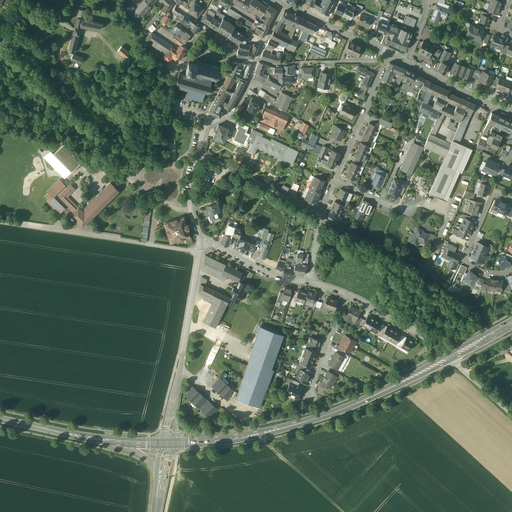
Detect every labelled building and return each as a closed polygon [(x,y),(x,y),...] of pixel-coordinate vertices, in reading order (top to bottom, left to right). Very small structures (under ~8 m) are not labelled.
[(145,0),(136,10),(141,15),(150,6),(145,0)] [(190,8),(180,0),(175,0),(180,5),(187,11),(197,17),(203,9),(194,1),(195,0),(189,0),(187,3),(191,6),(190,8)] [(195,0),(194,1),(203,9),(204,9),(206,9),(210,0),(195,0)] [(218,0),(212,0),(201,20),(208,24),(212,17),(213,16),(209,14),(214,5),(217,6),(219,2),(220,1),(218,0)] [(233,0),(232,2),(245,10),(247,8),(251,1),(251,0),(250,0),(233,0)] [(267,7),(255,0),(251,0),(251,1),(247,8),(261,17),(263,13),(267,7)] [(314,1),(312,6),(328,15),(336,0),(335,0),(324,0),(322,5),(314,1)] [(495,0),(491,0),(490,4),(500,8),(502,2),(501,2),(495,0)] [(129,5),(127,3),(125,8),(130,13),(134,8),(129,5)] [(166,4),(156,18),(160,21),(170,8),(166,4)] [(346,7),(338,4),(334,11),(342,15),(346,7)] [(500,8),(490,4),(487,10),(491,12),(497,14),(498,14),(500,8)] [(267,16),(263,24),(268,26),(276,10),(269,5),(267,7),(263,13),(267,16)] [(436,5),(435,8),(434,11),(430,20),(437,23),(441,13),(446,15),(448,10),(436,5)] [(354,11),(346,7),(342,15),(350,19),(354,11)] [(241,16),(228,8),(225,13),(238,21),(241,16)] [(180,9),(177,14),(179,15),(183,17),(186,12),(180,9)] [(86,11),(79,10),(77,18),(83,19),(84,19),(86,11)] [(299,17),(284,11),(281,16),(279,20),(284,22),(293,26),(295,27),(299,17)] [(183,17),(182,18),(180,21),(185,25),(191,16),(186,12),(183,17)] [(370,18),(360,14),(357,22),(366,27),(370,18)] [(490,18),(482,14),(480,19),(481,20),(480,22),(487,25),(489,19),(490,20),(490,18)] [(197,20),(191,16),(185,25),(188,27),(190,24),(192,25),(193,26),(197,20)] [(253,23),(241,16),(238,21),(250,28),(251,26),(252,25),(253,24),(253,23)] [(416,20),(406,16),(403,23),(413,27),(416,20)] [(77,18),(77,17),(74,27),(74,28),(74,30),(73,32),(73,33),(79,34),(79,32),(80,29),(81,27),(83,19),(77,18)] [(217,20),(212,17),(208,24),(216,29),(220,22),(217,20)] [(304,19),(299,17),(295,27),(297,28),(303,30),(307,21),(304,19)] [(235,26),(222,18),(221,20),(220,22),(216,29),(228,37),(233,29),(235,26)] [(84,19),(83,19),(81,27),(97,30),(100,27),(103,23),(84,19)] [(197,20),(193,26),(191,29),(196,33),(202,24),(197,20)] [(262,23),(258,21),(256,20),(253,23),(253,24),(260,27),(267,31),(269,27),(263,24),(262,23)] [(284,22),(279,20),(278,23),(273,32),(278,34),(279,31),(284,22)] [(378,23),(375,29),(385,33),(388,24),(379,21),(379,20),(378,23)] [(316,25),(307,21),(303,30),(309,33),(312,34),(316,25)] [(152,24),(147,28),(151,33),(156,29),(152,24)] [(385,42),(394,46),(401,29),(388,24),(385,33),(388,34),(385,42)] [(477,28),(470,25),(466,37),(476,41),(477,39),(479,40),(480,39),(482,39),(482,37),(482,36),(481,36),(482,32),(483,32),(482,31),(476,29),(477,28)] [(260,27),(259,29),(257,27),(255,31),(260,33),(259,35),(264,37),(267,31),(260,27)] [(244,35),(233,29),(228,37),(238,43),(243,36),(244,35)] [(401,29),(394,46),(405,50),(412,33),(401,29)] [(435,33),(424,29),(422,34),(433,38),(435,33)] [(309,33),(303,30),(299,39),(305,42),(309,33)] [(278,34),(273,32),(269,39),(275,42),(279,34),(278,34)] [(79,34),(73,33),(68,51),(74,52),(79,34)] [(172,46),(151,33),(144,39),(147,42),(150,39),(154,41),(153,43),(156,45),(155,47),(159,50),(157,51),(162,55),(161,57),(169,62),(172,58),(174,55),(177,50),(175,48),(174,50),(171,48),(171,47),(172,46)] [(287,38),(279,34),(275,42),(284,46),(286,47),(290,40),(287,38)] [(498,37),(494,35),(493,38),(491,39),(490,40),(491,42),(490,45),(496,47),(501,49),(501,50),(503,44),(505,40),(498,37)] [(180,39),(176,36),(173,39),(180,45),(181,45),(183,43),(180,39)] [(275,43),(269,40),(266,45),(272,49),(273,49),(275,43)] [(292,41),(290,40),(286,47),(288,48),(293,51),(297,43),(292,41)] [(433,46),(423,41),(420,46),(422,47),(419,51),(429,56),(430,55),(429,54),(431,51),(433,46)] [(361,47),(349,42),(345,51),(356,56),(361,47)] [(254,47),(252,51),(248,51),(238,49),(237,56),(253,58),(259,46),(254,43),(252,46),(254,47)] [(177,50),(174,55),(177,57),(180,59),(187,49),(181,45),(180,45),(177,50)] [(130,53),(121,46),(117,51),(125,58),(130,53)] [(326,51),(316,46),(313,52),(323,58),(326,51)] [(447,51),(444,50),(439,60),(441,62),(441,61),(443,62),(449,52),(447,51)] [(271,53),(263,51),(260,58),(268,61),(271,53)] [(83,57),(73,53),(70,59),(80,63),(83,57)] [(281,56),(276,55),(271,53),(268,61),(279,64),(281,56)] [(433,56),(430,55),(429,56),(426,62),(432,66),(435,60),(436,58),(433,56)] [(194,60),(193,64),(188,62),(185,71),(186,71),(185,75),(179,73),(176,83),(179,84),(178,87),(187,90),(185,98),(191,100),(191,98),(202,101),(205,92),(208,93),(211,90),(210,85),(211,78),(214,79),(215,81),(216,81),(216,80),(216,79),(217,78),(219,79),(220,78),(218,77),(219,75),(221,75),(221,74),(221,71),(221,70),(220,68),(220,67),(219,67),(215,66),(216,65),(215,65),(214,66),(211,65),(212,64),(211,64),(211,65),(208,64),(208,63),(207,63),(207,64),(204,63),(204,62),(203,62),(203,63),(201,62),(201,61),(200,61),(200,62),(197,61),(198,60),(197,60),(197,61),(194,60)] [(441,62),(437,70),(444,74),(447,70),(446,69),(448,65),(443,62),(441,61),(441,62)] [(245,64),(242,63),(234,62),(228,75),(235,78),(236,78),(237,78),(240,79),(245,82),(247,78),(249,72),(252,65),(251,65),(248,64),(249,65),(246,69),(244,68),(245,64)] [(269,66),(258,62),(255,72),(261,75),(262,73),(264,68),(267,69),(269,66)] [(395,65),(389,63),(386,71),(392,73),(395,65)] [(461,66),(456,63),(454,67),(452,72),(452,73),(458,76),(461,66)] [(290,66),(284,66),(284,73),(289,73),(290,74),(290,70),(294,69),(294,65),(290,66)] [(395,65),(392,73),(402,77),(405,69),(395,65)] [(373,74),(357,66),(355,72),(360,74),(360,73),(366,75),(361,86),(367,89),(373,74)] [(467,68),(461,66),(458,76),(463,78),(467,68)] [(313,68),(302,68),(302,69),(302,76),(302,77),(313,77),(313,68)] [(473,70),(467,68),(463,78),(469,80),(472,71),(473,70)] [(411,71),(405,69),(402,77),(409,80),(411,81),(415,74),(411,71)] [(392,73),(386,71),(382,80),(388,82),(389,81),(392,73)] [(479,80),(478,81),(484,83),(488,73),(482,71),(481,75),(479,80)] [(261,75),(255,72),(253,78),(260,81),(261,81),(262,81),(264,76),(261,75)] [(331,74),(321,72),(317,86),(328,88),(329,84),(331,74)] [(494,76),(488,73),(484,83),(490,86),(492,79),(494,76)] [(411,81),(410,84),(409,88),(415,92),(417,88),(417,86),(421,88),(425,79),(415,74),(411,81)] [(277,77),(272,76),(269,75),(268,75),(268,76),(267,78),(284,86),(284,85),(282,84),(282,83),(282,77),(282,75),(278,75),(277,77)] [(267,78),(264,76),(262,81),(281,91),(284,87),(284,86),(267,78)] [(505,80),(499,78),(498,81),(496,87),(495,88),(501,90),(505,80)] [(233,82),(226,79),(222,86),(229,90),(229,89),(233,82)] [(421,88),(423,90),(427,91),(430,83),(430,82),(425,79),(421,88)] [(511,82),(505,80),(501,90),(507,92),(510,86),(511,82)] [(422,102),(424,103),(431,93),(434,85),(430,83),(427,91),(422,102)] [(242,87),(237,85),(234,91),(233,92),(238,95),(242,87)] [(444,89),(434,85),(431,93),(437,96),(441,97),(444,89)] [(222,105),(223,103),(222,103),(229,90),(222,86),(221,87),(222,87),(219,92),(217,95),(214,100),(214,101),(221,105),(222,105)] [(423,90),(420,96),(418,95),(416,99),(422,102),(427,91),(423,90)] [(227,105),(224,104),(223,103),(222,105),(226,107),(225,108),(229,111),(238,95),(233,92),(231,97),(229,102),(227,105)] [(265,93),(263,92),(260,96),(275,104),(277,100),(265,93)] [(460,98),(448,92),(447,95),(445,99),(442,106),(444,106),(445,105),(446,106),(448,101),(457,105),(460,98)] [(292,97),(281,93),(275,105),(286,111),(292,97)] [(347,96),(342,93),(339,99),(345,101),(347,96)] [(441,97),(437,96),(434,104),(441,108),(442,106),(445,99),(441,97)] [(469,101),(460,98),(457,105),(454,111),(452,116),(457,118),(457,119),(456,119),(460,121),(465,111),(469,101)] [(259,104),(251,100),(249,103),(248,106),(247,109),(255,113),(259,104)] [(221,105),(214,101),(209,112),(211,113),(217,116),(220,117),(222,112),(219,110),(221,105)] [(469,101),(465,111),(471,114),(475,104),(469,101)] [(424,103),(422,102),(419,109),(427,113),(429,114),(432,107),(424,103)] [(355,109),(347,106),(347,104),(344,103),(340,112),(351,118),(355,109)] [(432,107),(429,114),(437,118),(439,112),(441,108),(434,104),(432,107)] [(444,106),(442,106),(441,108),(439,112),(444,114),(452,117),(452,116),(454,111),(444,106)] [(287,117),(266,108),(263,114),(264,114),(261,120),(281,129),(287,117)] [(471,114),(465,111),(460,121),(460,123),(458,125),(465,128),(471,114)] [(437,118),(430,133),(430,134),(434,136),(444,114),(439,112),(437,118)] [(498,115),(491,113),(487,123),(490,124),(493,125),(498,115)] [(509,120),(498,115),(493,125),(505,130),(509,120)] [(380,118),(378,123),(389,128),(392,122),(380,118)] [(454,123),(450,121),(447,128),(451,129),(456,131),(457,128),(454,127),(457,121),(460,123),(460,121),(456,119),(457,119),(456,119),(454,123)] [(238,130),(233,141),(240,144),(241,142),(245,145),(247,141),(253,144),(249,151),(255,154),(257,148),(291,164),(297,151),(271,139),(270,141),(261,137),(263,134),(252,129),(250,135),(245,133),(248,127),(238,122),(236,126),(238,130)] [(303,122),(299,131),(305,134),(308,125),(303,122)] [(375,126),(369,123),(366,130),(375,134),(378,127),(375,126)] [(228,129),(218,125),(216,129),(214,134),(215,134),(213,138),(223,142),(226,135),(228,129)] [(456,131),(452,141),(458,144),(459,143),(465,128),(458,125),(456,131)] [(345,131),(335,126),(331,135),(330,135),(335,137),(340,140),(345,131)] [(456,131),(451,129),(445,141),(450,144),(452,141),(456,131)] [(375,134),(366,130),(363,137),(363,138),(369,140),(372,141),(375,134)] [(427,139),(423,147),(445,156),(445,155),(450,144),(445,141),(434,136),(430,134),(430,133),(427,139)] [(317,137),(311,134),(308,141),(314,143),(317,137)] [(502,136),(497,134),(496,136),(494,135),(493,137),(493,139),(489,146),(496,149),(502,136)] [(308,141),(303,138),(300,144),(306,146),(320,153),(322,147),(314,143),(308,141)] [(486,143),(479,140),(477,147),(483,149),(485,144),(486,143)] [(423,147),(412,141),(400,169),(411,174),(423,147)] [(452,141),(450,144),(445,155),(445,156),(442,164),(456,170),(461,172),(472,149),(459,143),(458,144),(452,141)] [(361,142),(358,150),(367,153),(369,147),(370,146),(367,145),(361,142)] [(81,162),(63,144),(53,153),(50,150),(43,157),(64,178),(71,171),(81,162)] [(340,153),(332,149),(328,157),(336,160),(340,153)] [(367,153),(358,150),(355,157),(360,159),(363,160),(364,160),(367,153)] [(336,160),(328,157),(325,164),(333,168),(336,160)] [(493,162),(487,159),(482,170),(488,173),(493,162)] [(352,162),(349,169),(358,173),(361,166),(358,165),(352,162)] [(500,164),(493,162),(488,173),(495,175),(500,164)] [(456,170),(442,164),(433,182),(440,185),(435,196),(443,199),(456,170)] [(505,170),(503,175),(504,175),(506,176),(508,176),(511,177),(511,173),(511,167),(509,166),(509,167),(507,167),(506,167),(505,170)] [(358,173),(349,169),(346,176),(352,179),(355,180),(358,173)] [(375,172),(374,172),(373,174),(372,178),(374,178),(372,182),(379,185),(384,176),(375,172)] [(316,177),(315,176),(312,182),(322,186),(324,181),(316,177)] [(406,184),(394,178),(387,193),(393,196),(393,197),(396,198),(398,193),(402,185),(405,187),(406,184)] [(59,179),(47,192),(51,196),(52,196),(52,197),(51,197),(47,201),(59,213),(65,208),(68,212),(71,210),(73,212),(78,207),(67,196),(69,195),(67,193),(70,190),(67,186),(66,187),(64,186),(65,185),(59,179)] [(322,186),(312,182),(309,187),(311,188),(319,192),(322,186)] [(440,185),(433,182),(429,193),(435,196),(440,185)] [(111,183),(103,190),(87,206),(81,212),(80,211),(80,210),(78,207),(73,212),(70,215),(71,217),(70,218),(72,220),(73,219),(82,227),(119,191),(111,183)] [(480,183),(477,194),(485,196),(488,185),(485,184),(481,183),(480,183)] [(319,192),(311,188),(308,193),(317,198),(320,192),(319,192)] [(349,192),(340,189),(337,196),(343,198),(346,200),(346,199),(349,192)] [(317,198),(308,193),(305,199),(308,200),(314,203),(315,203),(317,198)] [(473,200),(468,199),(467,204),(468,205),(466,212),(476,215),(477,211),(478,211),(481,203),(473,200)] [(496,214),(498,210),(506,213),(509,207),(510,205),(497,199),(492,212),(496,214)] [(362,200),(355,217),(361,220),(364,214),(367,215),(368,213),(369,213),(372,207),(373,204),(362,200)] [(340,204),(334,201),(331,208),(340,212),(343,206),(343,205),(340,204)] [(217,203),(207,206),(209,211),(208,211),(209,215),(220,212),(217,203)] [(340,212),(331,208),(328,216),(334,218),(337,219),(340,212)] [(220,212),(209,215),(210,216),(211,220),(221,217),(220,212)] [(469,220),(464,217),(463,219),(461,225),(471,229),(474,223),(470,222),(471,221),(469,220)] [(184,218),(177,220),(176,219),(171,221),(172,221),(165,224),(167,231),(166,231),(168,236),(168,235),(171,242),(178,240),(178,241),(183,239),(190,236),(187,230),(189,229),(187,224),(186,225),(184,218)] [(235,227),(228,225),(224,234),(231,237),(232,236),(232,235),(234,229),(235,227)] [(471,229),(461,225),(458,231),(458,232),(462,234),(464,235),(465,234),(468,236),(471,229)] [(259,243),(263,244),(267,233),(268,230),(258,226),(257,229),(263,231),(260,241),(259,241),(259,243)] [(428,235),(417,229),(417,228),(414,226),(411,231),(415,233),(411,241),(410,243),(415,245),(417,241),(424,244),(428,235)] [(242,230),(235,227),(234,229),(232,235),(232,236),(239,238),(241,234),(240,234),(241,231),(242,230)] [(458,231),(453,228),(451,232),(461,237),(462,234),(458,232),(458,231)] [(263,231),(257,229),(254,239),(256,239),(256,240),(259,241),(260,241),(263,231)] [(263,244),(258,260),(264,263),(274,235),(267,233),(263,244)] [(224,234),(220,243),(227,247),(229,242),(230,240),(231,237),(224,234)] [(250,237),(241,234),(239,238),(238,241),(241,242),(247,244),(254,246),(254,245),(256,240),(256,239),(254,239),(250,237)] [(483,244),(477,242),(474,249),(483,253),(485,254),(488,247),(483,244)] [(454,246),(447,243),(444,249),(447,251),(448,249),(451,251),(454,246)] [(254,246),(247,244),(246,248),(247,248),(247,250),(254,252),(256,246),(254,245),(254,246)] [(451,251),(448,249),(447,251),(445,258),(450,260),(455,262),(458,254),(451,251)] [(483,253),(474,249),(471,257),(476,259),(482,262),(485,254),(483,253)] [(225,265),(205,255),(202,270),(225,281),(227,276),(221,273),(225,265)] [(504,256),(499,257),(498,259),(502,268),(507,266),(508,265),(509,265),(511,262),(507,260),(505,256),(504,256)] [(455,262),(450,260),(448,265),(448,267),(452,269),(454,268),(456,262),(455,262)] [(285,265),(278,262),(276,268),(283,270),(284,268),(285,265)] [(466,267),(460,264),(457,272),(463,275),(464,272),(466,267)] [(242,273),(225,265),(221,273),(227,276),(238,281),(241,274),(242,273)] [(471,271),(469,274),(464,272),(463,275),(461,281),(469,285),(470,283),(471,284),(473,281),(476,282),(478,278),(476,277),(477,276),(471,271)] [(484,280),(478,277),(478,278),(476,282),(476,283),(481,285),(482,283),(484,280)] [(496,279),(488,278),(487,289),(494,290),(496,279)] [(503,280),(496,279),(494,290),(502,291),(503,280)] [(241,282),(239,281),(239,282),(236,288),(233,287),(232,291),(234,292),(231,299),(238,302),(244,289),(246,285),(241,282)] [(253,286),(247,283),(246,285),(244,289),(250,292),(253,286)] [(206,287),(200,284),(199,292),(205,294),(207,295),(210,289),(206,287)] [(292,290),(285,287),(283,293),(281,298),(282,298),(289,300),(292,290)] [(230,298),(213,290),(210,297),(214,299),(226,305),(229,300),(230,298)] [(307,293),(298,290),(296,295),(295,299),(303,302),(304,300),(307,293)] [(316,294),(307,291),(307,293),(304,300),(313,303),(314,300),(316,294)] [(210,298),(207,295),(205,294),(203,299),(212,303),(214,299),(210,297),(210,298)] [(338,301),(327,297),(325,304),(324,307),(328,308),(334,310),(338,301)] [(226,305),(214,299),(212,303),(203,321),(215,328),(226,305)] [(361,312),(351,306),(345,317),(349,320),(350,319),(355,322),(356,320),(358,316),(361,312)] [(368,316),(368,315),(365,320),(363,324),(363,325),(370,328),(375,320),(368,316)] [(294,325),(295,320),(290,319),(291,317),(287,316),(285,323),(294,325)] [(381,324),(375,320),(370,328),(376,332),(377,332),(379,328),(382,323),(381,324)] [(394,331),(387,327),(387,326),(384,331),(382,335),(382,336),(389,339),(394,331)] [(264,328),(260,327),(248,360),(249,361),(272,369),(284,335),(279,334),(280,333),(265,327),(264,328)] [(401,335),(394,331),(389,339),(396,343),(398,339),(401,334),(401,335)] [(348,337),(345,335),(342,341),(352,347),(356,341),(348,337)] [(317,340),(310,337),(308,342),(308,343),(313,345),(318,347),(321,341),(317,339),(317,340)] [(413,342),(406,338),(407,338),(406,337),(403,342),(401,346),(408,350),(413,341),(413,342)] [(352,347),(342,341),(339,346),(343,349),(349,352),(352,347)] [(311,350),(307,349),(304,356),(313,360),(316,352),(311,350)] [(336,352),(328,365),(337,370),(344,357),(345,357),(340,355),(336,352)] [(205,364),(208,366),(213,354),(210,353),(205,364)] [(313,360),(304,356),(301,364),(305,365),(310,367),(313,360)] [(272,369),(249,361),(242,380),(236,399),(259,408),(266,389),(267,389),(274,370),(272,369)] [(303,371),(299,370),(298,374),(299,374),(297,378),(307,382),(310,374),(303,371)] [(321,382),(326,385),(329,387),(333,380),(334,381),(337,377),(337,376),(333,374),(328,371),(321,382)] [(219,378),(212,386),(214,388),(222,380),(219,378)] [(214,388),(219,393),(227,385),(222,380),(214,388)] [(293,384),(289,383),(285,393),(289,395),(290,394),(296,396),(295,397),(298,399),(302,388),(293,384)] [(232,389),(227,385),(219,393),(225,398),(230,392),(232,389)] [(191,386),(184,394),(187,397),(194,389),(191,386)] [(187,397),(192,401),(199,393),(194,388),(194,389),(187,397)] [(230,392),(225,398),(227,400),(233,394),(230,392)] [(199,393),(192,401),(197,406),(204,398),(205,398),(199,393)] [(204,398),(197,406),(200,408),(207,400),(204,398)] [(207,400),(200,408),(202,411),(210,403),(207,400)] [(215,407),(210,403),(202,411),(208,416),(209,414),(215,407)] [(215,407),(209,414),(211,416),(217,409),(215,407)]
